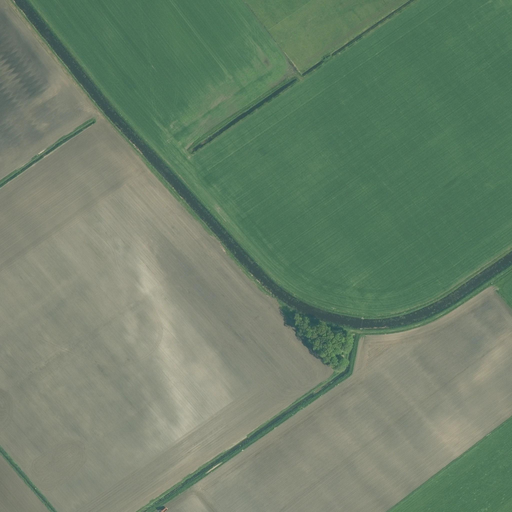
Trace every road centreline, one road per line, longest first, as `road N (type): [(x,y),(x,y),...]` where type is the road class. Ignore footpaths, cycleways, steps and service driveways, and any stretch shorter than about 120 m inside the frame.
road 1 (track): [(6,0),(261,292),(310,323),(352,332),(417,325),(511,266)]
road 2 (track): [(31,0),(141,133),(287,288),(343,311),(396,313),(511,246)]
